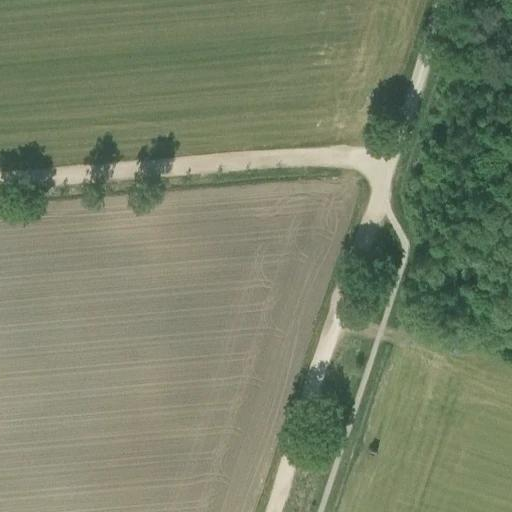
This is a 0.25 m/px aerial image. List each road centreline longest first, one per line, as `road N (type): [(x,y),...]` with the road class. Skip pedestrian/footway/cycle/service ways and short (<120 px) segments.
road 1 (track): [(0,186),(362,156),(379,191)]
road 2 (track): [(272,511),(379,191)]
road 3 (unclassified): [(379,191),(443,0)]
